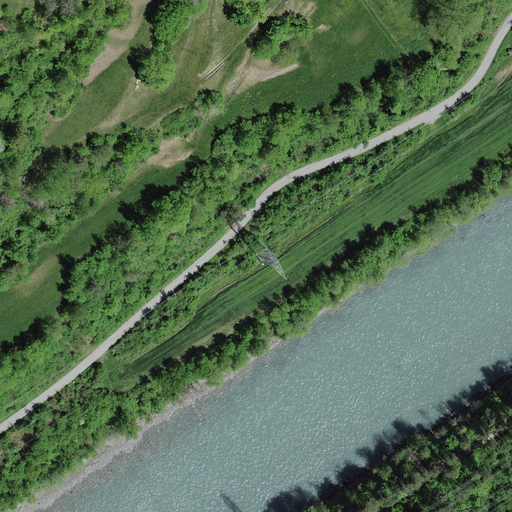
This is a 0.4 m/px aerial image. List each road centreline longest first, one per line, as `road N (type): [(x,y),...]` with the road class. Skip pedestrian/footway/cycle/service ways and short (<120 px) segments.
road 1 (track): [(0,430),(149,308),(292,175),(448,103),(483,70),(511,15)]
road 2 (track): [(377,511),(511,418)]
